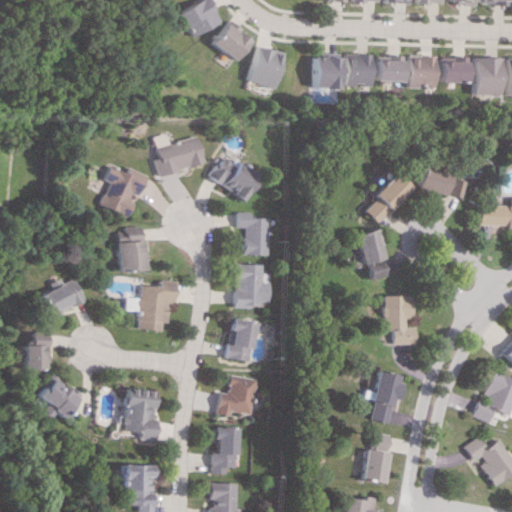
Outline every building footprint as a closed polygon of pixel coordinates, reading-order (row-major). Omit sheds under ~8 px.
[(183,28),(186,35),(215,21),(204,0),(195,0),(167,14),(176,31),(183,28)] [(205,43),(227,60),(243,40),(220,23),(205,43)] [(277,53),(250,45),(239,80),(266,89),(277,53)] [(367,54),(339,53),(338,84),(366,84),(367,54)] [(306,54),(306,88),(333,88),(334,55),(306,54)] [(371,80),(399,81),(399,56),(372,55),(371,80)] [(403,86),(431,87),(432,56),(404,55),(403,86)] [(465,57),(437,57),(436,81),(464,82),(465,57)] [(469,94),(497,94),(497,57),(470,57),(469,94)] [(502,95),(511,95),(511,57),(502,58),(502,95)] [(152,175),(197,163),(190,135),(150,146),(153,157),(148,159),(152,175)] [(251,177),(218,152),(201,176),(234,200),(251,177)] [(140,174),(122,166),(120,171),(104,165),(98,179),(103,182),(93,205),(121,216),(128,198),(130,199),(140,174)] [(458,198),(462,177),(414,168),(410,187),(458,198)] [(404,189),(388,172),(365,194),(369,198),(357,209),(369,222),(404,189)] [(511,229),(511,196),(506,197),(506,204),(476,204),(476,224),(504,225),(504,229),(511,229)] [(235,254),(260,254),(262,218),(243,217),(243,211),(228,211),(227,227),(235,227),(235,254)] [(110,270),(139,270),(138,246),(134,246),(134,226),(117,226),(118,241),(109,242),(110,270)] [(354,264),(360,263),(364,279),(380,276),(369,229),(347,234),(354,264)] [(226,307),(254,307),(254,301),(262,301),(263,282),(255,281),(255,264),(227,263),(226,307)] [(76,300),(66,278),(30,294),(40,316),(76,300)] [(129,285),(127,328),(150,329),(150,322),(158,322),(159,301),(166,302),(166,280),(150,280),(150,285),(129,285)] [(378,295),(378,330),(386,330),(386,344),(411,344),(410,326),(401,326),(401,315),(407,315),(407,295),(378,295)] [(116,310),(127,311),(127,297),(116,296),(116,310)] [(242,361),(248,322),(223,318),(217,358),(242,361)] [(37,332),(21,331),(21,342),(13,342),(12,369),(37,369),(37,332)] [(511,366),(511,336),(497,353),(511,366)] [(397,375),(373,370),(362,418),(382,423),(388,399),(391,400),(397,375)] [(511,391),(511,379),(487,370),(468,416),(483,422),(488,410),(502,416),(511,391)] [(207,413),(222,416),(223,410),(244,414),(249,378),(221,374),(219,392),(210,391),(207,413)] [(26,396),(36,403),(30,412),(39,417),(43,411),(54,418),(70,393),(63,389),(62,391),(38,376),(26,396)] [(142,440),(147,390),(115,388),(112,430),(128,432),(128,438),(142,440)] [(218,473),(218,467),(228,467),(229,427),(204,427),(204,437),(208,437),(208,451),(202,451),(202,473),(218,473)] [(354,479),(377,483),(384,434),(366,432),(364,449),(359,448),(354,479)] [(489,484),(511,470),(511,465),(495,438),(481,447),(474,436),(458,445),(468,460),(472,458),(489,484)] [(140,511),(142,465),(111,464),(110,492),(116,492),(115,504),(126,505),(126,511),(138,511),(140,511)] [(201,511),(229,511),(230,482),(202,482),(201,511)] [(336,511),(368,511),(370,498),(358,496),(357,499),(339,497),(336,511)]
